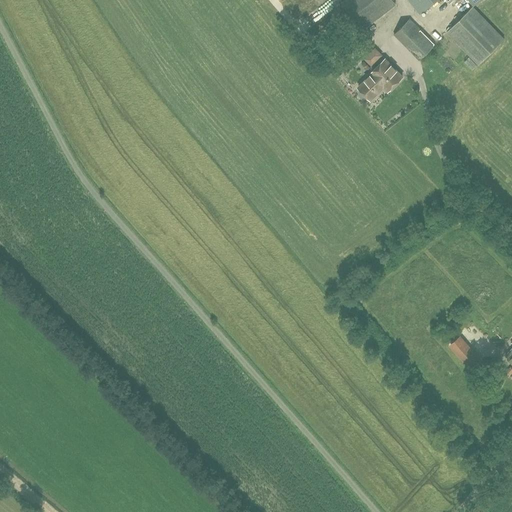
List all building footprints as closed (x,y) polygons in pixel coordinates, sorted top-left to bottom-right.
[(363,31),(396,5),(392,0),(346,0),(342,4),(363,31)] [(408,0),(420,14),(438,0),(470,0),(475,6),(481,0),(408,0)] [(479,64),(505,40),(474,8),(448,33),(479,64)] [(420,61),(436,45),(411,20),(395,36),(420,61)] [(356,40),(352,35),(339,46),(343,51),(356,40)] [(375,73),(373,75),(359,88),(372,101),(385,88),(389,92),(404,77),(386,60),(374,72),(375,73)] [(472,369),(481,361),(462,338),(453,346),(472,369)]
